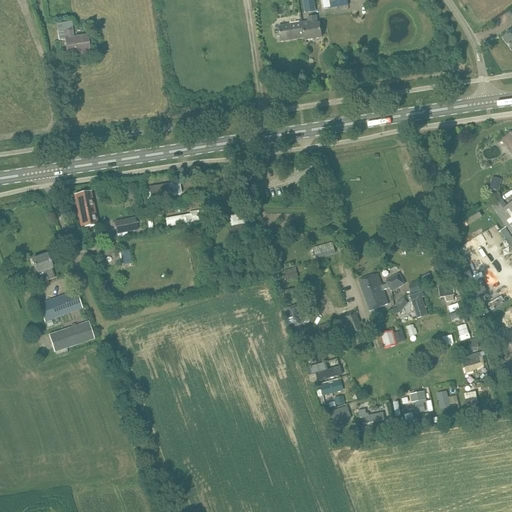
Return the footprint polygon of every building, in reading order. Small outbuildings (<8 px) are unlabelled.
[(313,0),(302,0),(305,13),(315,11),(313,0)] [(347,0),(329,0),(331,9),(348,6),(347,0)] [(309,22),(303,23),(305,38),(305,40),(322,38),(319,24),(317,24),(316,16),(308,18),(309,22)] [(73,38),(71,22),(56,24),(59,41),(65,40),(68,56),(89,52),(86,36),(73,38)] [(303,23),(279,26),(281,42),(304,38),(305,40),(305,38),(303,23)] [(511,133),(503,140),(511,152),(511,133)] [(492,178),(490,189),(499,191),(502,180),(492,178)] [(180,195),(179,183),(149,188),(149,192),(146,192),(147,200),(180,195)] [(460,192),(453,190),(452,199),(459,200),(460,192)] [(90,192),(76,195),(82,228),(97,225),(90,192)] [(497,194),(489,200),(487,201),(511,236),(511,202),(506,207),(497,194)] [(166,219),(167,227),(199,221),(197,211),(189,212),(190,215),(186,216),(186,215),(166,219)] [(229,229),(230,236),(234,235),(246,233),(244,224),(249,223),(247,214),(230,217),(232,228),(229,229)] [(114,221),(117,234),(137,231),(135,218),(114,221)] [(511,238),(506,229),(501,233),(511,248),(511,238)] [(82,237),(76,238),(78,248),(84,247),(82,237)] [(316,258),(335,253),(333,243),(314,248),(316,258)] [(128,253),(120,254),(122,266),(131,264),(128,253)] [(47,255),(32,261),(36,274),(39,284),(48,281),(55,278),(51,268),(52,268),(47,255)] [(298,278),(295,268),(284,271),(286,281),(298,278)] [(382,286),(381,283),(377,274),(359,281),(370,311),(389,304),(384,291),(389,289),(390,291),(391,290),(392,292),(405,284),(399,275),(398,275),(398,274),(385,282),(387,284),(382,286)] [(414,294),(409,296),(420,318),(431,313),(417,282),(409,285),(414,294)] [(285,304),(297,302),(294,289),(283,291),(285,304)] [(76,291),(67,295),(39,305),(45,322),(82,308),(76,291)] [(398,308),(392,310),(394,315),(400,313),(408,303),(403,298),(396,304),(398,308)] [(285,309),(291,329),(305,324),(298,304),(285,309)] [(351,340),(363,335),(354,311),(342,315),(351,340)] [(89,322),(49,335),(55,353),(56,352),(67,349),(94,340),(89,322)] [(409,337),(418,334),(413,322),(405,325),(409,337)] [(388,348),(405,341),(402,332),(397,334),(395,329),(382,334),(388,348)] [(444,336),(446,345),(455,342),(453,334),(444,336)] [(468,356),(469,360),(462,362),(465,373),(486,369),(482,353),(468,356)] [(314,366),(319,381),(343,374),(339,358),(314,366)] [(320,408),(346,402),(344,395),(334,398),(334,400),(326,402),(325,396),(344,391),(340,376),(319,382),(321,389),(316,390),(320,408)] [(374,389),(374,397),(384,397),(383,388),(374,389)] [(415,414),(433,410),(431,400),(427,401),(425,391),(411,394),(415,414)] [(448,391),(437,393),(441,417),(452,415),(448,391)] [(467,406),(479,403),(476,391),(464,394),(467,406)] [(361,424),(386,420),(384,406),(359,410),(361,424)] [(351,408),(331,409),(332,423),(352,422),(351,408)]
